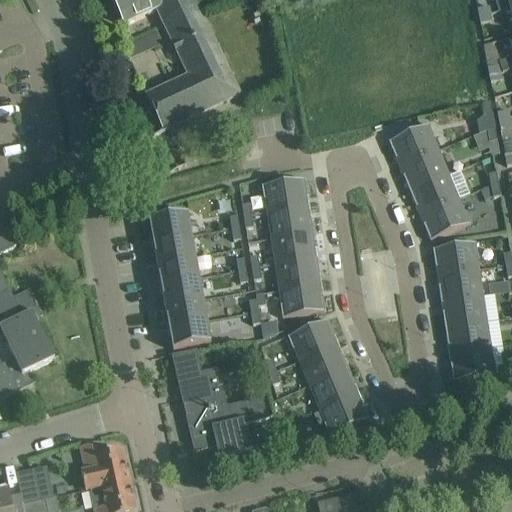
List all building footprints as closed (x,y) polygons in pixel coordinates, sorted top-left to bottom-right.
[(165,0),(110,0),(124,28),(156,13),(187,77),(146,96),(163,133),(241,97),(194,0),(180,0),(168,6),(165,0)] [(511,0),(494,0),(499,13),(510,9),(510,11),(511,10),(511,0)] [(480,18),(492,15),(490,8),(478,11),(480,18)] [(494,23),(492,15),(480,18),(481,25),(494,23)] [(157,34),(126,46),(131,59),(162,47),(157,34)] [(511,70),(511,45),(510,46),(511,50),(511,58),(501,63),(494,44),(484,47),(488,70),(489,70),(501,69),(504,74),(511,70)] [(503,82),(501,69),(489,70),(488,70),(491,84),(503,82)] [(490,105),(482,106),(485,118),(492,117),(490,105)] [(511,119),(510,113),(498,115),(499,121),(511,119)] [(511,126),(511,119),(499,121),(500,129),(511,127),(511,126)] [(429,128),(389,144),(396,161),(397,160),(401,169),(438,153),(433,140),(434,140),(429,128)] [(494,131),(487,132),(490,145),(498,143),(494,131)] [(438,153),(401,169),(405,178),(403,178),(410,194),(448,178),(438,153)] [(448,178),(410,194),(416,209),(418,209),(421,218),(459,202),(471,197),(460,173),(448,178)] [(497,175),(489,177),(491,189),(499,187),(497,175)] [(305,182),(262,189),(264,202),(266,201),(268,216),(308,209),(306,200),(308,200),(305,182)] [(499,187),(491,189),(493,200),(501,199),(499,187)] [(459,202),(421,218),(425,227),(424,227),(431,244),(471,227),(465,215),(464,215),(459,202)] [(250,206),(242,207),(244,219),(252,218),(250,206)] [(308,209),(268,216),(272,242),(313,235),(311,219),(309,219),(308,209)] [(0,255),(16,248),(1,216),(0,216),(0,255)] [(150,223),(154,246),(192,239),(188,217),(150,223)] [(238,218),(230,220),(232,232),(240,230),(238,218)] [(252,218),(244,219),(246,231),(253,230),(252,218)] [(240,230),(232,232),(234,243),(242,242),(240,230)] [(313,235),(272,242),(276,268),(317,261),(317,260),(316,261),(314,252),(316,252),(313,235)] [(192,239),(154,246),(158,267),(195,260),(192,239)] [(476,245),(433,252),(436,270),(437,269),(439,279),(478,273),(476,259),(478,258),(476,245)] [(511,259),(511,255),(503,257),(506,269),(511,267),(511,259)] [(258,258),(250,260),(252,271),(260,270),(258,258)] [(195,260),(158,267),(161,288),(199,281),(195,260)] [(244,261),(236,262),(238,274),(246,273),(244,261)] [(317,261),(276,268),(280,294),(320,288),(318,278),(320,278),(317,261)] [(260,270),(252,271),(254,283),(262,282),(260,270)] [(0,273),(0,338),(1,341),(5,339),(15,361),(0,368),(0,401),(35,385),(30,373),(55,362),(36,322),(43,319),(30,292),(13,300),(0,273)] [(246,273),(238,274),(240,286),(248,285),(246,273)] [(440,288),(439,289),(441,305),(483,299),(478,273),(439,279),(440,288)] [(199,281),(161,288),(165,309),(203,302),(199,281)] [(510,295),(508,284),(501,285),(502,296),(510,295)] [(320,288),(280,294),(282,308),(281,308),(283,321),(325,315),(323,297),(321,297),(320,288)] [(264,296),(256,297),(257,302),(258,310),(266,309),(264,296)] [(483,299),(441,305),(441,306),(443,306),(444,314),(443,315),(445,331),(487,325),(483,299)] [(203,302),(165,309),(169,331),(207,324),(203,302)] [(257,302),(249,303),(251,315),(259,314),(258,310),(257,302)] [(259,314),(251,315),(253,328),(261,326),(259,314)] [(328,323),(288,340),(293,352),(295,351),(300,364),(337,349),(334,340),(335,339),(328,323)] [(169,331),(173,353),(211,346),(207,324),(169,331)] [(487,325),(445,331),(448,348),(449,348),(451,357),(491,351),(487,325)] [(337,349),(300,364),(310,389),(349,373),(342,357),(341,358),(337,349)] [(452,367),(451,367),(454,384),(496,378),(495,370),(506,369),(503,349),(491,351),(451,357),(452,367)] [(266,421),(260,397),(245,401),(246,405),(226,409),(217,371),(201,374),(200,370),(200,371),(196,355),(173,358),(196,453),(218,448),(220,459),(250,452),(244,425),(266,421)] [(273,363),(265,365),(269,376),(276,374),(273,363)] [(349,373),(310,389),(320,413),(358,398),(354,389),(355,388),(349,373)] [(276,374),(269,376),(272,388),(280,386),(276,374)] [(499,382),(486,384),(487,391),(500,389),(499,382)] [(358,398),(320,413),(326,426),(325,427),(330,439),(370,422),(363,406),(361,406),(358,398)] [(283,415),(276,417),(280,429),(287,426),(283,415)] [(287,426),(280,429),(284,440),(291,438),(287,426)] [(87,494),(92,493),(130,485),(122,452),(105,456),(102,445),(81,449),(86,472),(82,473),(87,494)] [(47,469),(34,472),(40,503),(46,502),(53,500),(47,469)] [(34,472),(16,476),(21,497),(23,507),(40,503),(34,472)] [(135,511),(130,485),(92,493),(96,511),(94,511),(135,511)] [(0,489),(0,511),(23,511),(23,507),(21,497),(8,500),(6,488),(0,489)] [(368,511),(368,510),(358,511),(355,497),(318,506),(318,511),(368,511)] [(47,511),(46,502),(40,503),(23,507),(23,511),(47,511)]
